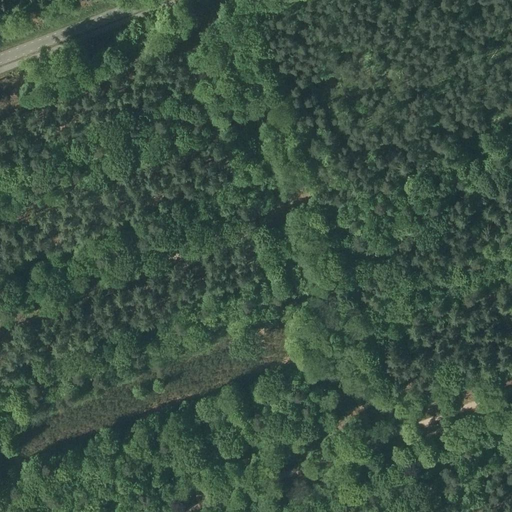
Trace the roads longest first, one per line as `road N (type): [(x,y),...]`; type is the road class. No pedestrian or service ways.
road 1 (track): [(214,0),(373,440)]
road 2 (track): [(373,440),(182,511)]
road 3 (tertiary): [(0,58),(149,0)]
road 4 (track): [(511,388),(373,440)]
